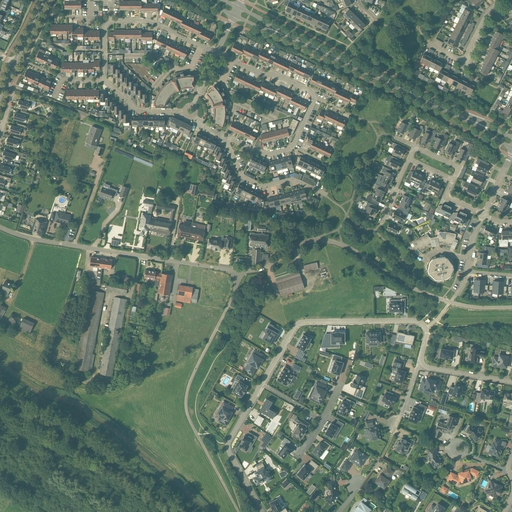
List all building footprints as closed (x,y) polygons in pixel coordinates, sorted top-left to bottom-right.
[(285,0),(285,1),(283,5),(287,7),(285,11),(286,12),(286,13),(290,14),(294,5),(293,5),(295,2),(290,0),(290,1),(288,0),(285,0)] [(0,7),(6,10),(5,13),(8,14),(10,10),(8,9),(9,6),(0,2),(0,7)] [(294,5),(290,14),(293,16),(294,15),(295,16),(299,8),(300,5),(295,3),(294,5)] [(166,17),(169,10),(164,7),(161,15),(166,17)] [(304,10),(299,8),(295,16),(297,16),(296,18),(300,19),(304,10)] [(347,19),(354,12),(351,9),(350,10),(349,9),(348,8),(344,10),(346,12),(343,15),(347,19)] [(462,13),(470,17),(472,12),(464,8),(462,13)] [(171,20),(174,12),(169,10),(166,17),(171,20)] [(309,12),(304,10),(300,19),(304,21),(304,20),(306,21),(309,12)] [(309,12),(306,21),(307,21),(307,22),(310,24),(315,15),(314,15),(315,13),(310,11),(310,13),(309,12)] [(179,14),(174,12),(171,20),(176,22),(179,14)] [(354,12),(347,19),(351,23),(357,17),(356,16),(357,15),(354,12)] [(467,22),(470,17),(462,13),(462,14),(459,12),(457,17),(459,18),(467,22)] [(0,14),(0,20),(2,21),(4,18),(6,19),(8,14),(5,13),(4,16),(0,14)] [(176,22),(180,24),(183,19),(184,16),(179,14),(176,22)] [(320,17),(315,15),(310,24),(314,26),(314,25),(316,25),(320,17)] [(320,17),(316,25),(318,26),(317,27),(321,29),(325,20),(324,19),(320,17)] [(357,17),(351,23),(355,27),(362,20),(359,17),(358,18),(357,17)] [(456,17),(454,22),(457,23),(465,27),(467,22),(459,18),(457,17),(456,17)] [(325,20),(321,29),(324,31),(325,30),(326,30),(330,22),(327,21),(328,19),(326,18),(325,18),(326,18),(325,20)] [(184,29),(188,21),(183,19),(180,24),(179,26),(184,29)] [(362,20),(355,27),(359,31),(360,33),(363,30),(361,29),(365,25),(364,23),(365,23),(362,20)] [(189,31),(193,23),(188,21),(184,29),(189,31)] [(194,33),(198,25),(193,23),(189,31),(194,33)] [(465,27),(457,23),(454,28),(462,32),(465,27)] [(194,33),(199,35),(202,30),(203,28),(198,25),(194,33)] [(452,33),(460,37),(462,32),(454,28),(452,33)] [(203,40),(207,32),(202,30),(199,35),(198,37),(203,40)] [(496,31),(494,36),(502,40),(504,35),(496,31)] [(212,34),(207,32),(203,40),(208,42),(212,34)] [(452,33),(450,38),(458,42),(460,37),(452,33)] [(155,44),(160,46),(164,39),(159,36),(155,44)] [(502,40),(494,36),(491,41),(499,45),(502,40)] [(452,47),(453,45),(455,47),(458,42),(450,38),(447,42),(444,41),(444,43),(452,47)] [(165,49),(169,41),(164,39),(160,46),(165,49)] [(174,43),(169,41),(165,49),(170,51),(174,43)] [(497,50),(499,45),(491,41),(489,46),(491,47),(497,50)] [(175,53),(179,45),(174,43),(170,51),(175,53)] [(231,51),(236,53),(239,45),(234,43),(231,51)] [(180,56),(183,48),(179,45),(175,53),(180,56)] [(244,47),(239,45),(236,53),(241,56),(242,53),(244,48),(244,47)] [(242,53),(247,56),(250,48),(245,45),(244,47),(244,48),(242,53)] [(491,47),(489,52),(497,56),(499,51),(497,50),(491,47)] [(183,48),(180,56),(185,58),(189,50),(183,48)] [(251,58),(255,50),(250,48),(247,56),(251,58)] [(38,54),(35,59),(36,59),(41,62),(44,53),(45,51),(39,49),(37,54),(38,54)] [(260,52),(255,50),(251,58),(257,60),(257,58),(260,52)] [(257,58),(262,60),(266,53),(261,50),(260,52),(257,58)] [(497,56),(489,52),(486,56),(494,61),(497,56)] [(44,53),(41,62),(45,64),(49,56),(44,53)] [(267,63),(271,55),(266,53),(262,60),(267,63)] [(425,64),(429,56),(424,53),(420,61),(425,64)] [(272,65),(276,57),(271,55),(267,63),(272,65)] [(49,56),(45,64),(50,66),(54,58),(49,56)] [(429,66),(434,58),(429,56),(425,64),(429,66)] [(484,61),(492,65),(494,61),(486,56),(484,61)] [(277,67),(281,59),(276,57),(272,65),(277,67)] [(59,60),(54,58),(50,66),(56,68),(59,60)] [(434,69),(438,61),(434,58),(429,66),(434,69)] [(282,70),(286,62),(281,59),(277,67),(282,70)] [(438,61),(434,69),(439,71),(441,69),(443,63),(438,61)] [(490,70),(492,65),(484,61),(481,66),(490,70)] [(290,64),(286,62),(282,70),(287,72),(288,70),(290,64)] [(288,70),(293,72),(296,64),(291,62),(290,64),(288,70)] [(115,65),(111,65),(111,64),(107,64),(107,70),(109,70),(109,73),(113,73),(115,73),(115,69),(115,65)] [(298,74),(301,67),(296,64),(293,72),(298,74)] [(490,70),(481,66),(479,71),(487,75),(490,70)] [(303,77),(306,69),(301,67),(298,74),(303,77)] [(306,69),(303,77),(308,79),(311,71),(306,69)] [(445,71),(441,69),(439,71),(436,77),(441,79),(445,71)] [(28,80),(32,72),(27,70),(23,78),(28,80)] [(188,74),(188,70),(175,73),(176,77),(173,78),(174,79),(171,80),(177,90),(176,90),(177,91),(181,89),(184,88),(185,88),(188,88),(189,88),(189,86),(193,86),(194,76),(191,76),(191,74),(188,74)] [(445,71),(441,79),(446,82),(450,73),(445,71)] [(33,82),(37,74),(32,72),(28,80),(33,82)] [(234,80),(233,83),(238,85),(239,83),(242,75),(237,72),(234,80)] [(450,73),(446,82),(451,84),(455,76),(450,73)] [(42,76),(37,74),(33,82),(38,85),(42,76)] [(239,83),(244,85),(247,77),(242,75),(239,83)] [(310,83),(315,85),(318,77),(313,75),(310,83)] [(42,76),(38,85),(43,87),(47,79),(42,76)] [(455,76),(451,84),(456,86),(460,78),(455,76)] [(244,85),(249,87),(252,79),(247,77),(244,85)] [(320,87),(323,80),(318,77),(315,85),(320,87)] [(460,78),(456,86),(461,89),(465,81),(460,78)] [(52,81),(47,79),(43,87),(48,89),(52,81)] [(254,89),(257,82),(252,79),(249,87),(254,89)] [(173,92),(176,90),(177,90),(171,80),(169,82),(168,81),(166,83),(164,81),(162,83),(158,88),(158,87),(156,90),(158,91),(156,94),(157,95),(156,97),(166,101),(168,98),(169,99),(170,96),(172,95),(174,93),(173,92)] [(324,90),(328,82),(323,80),(320,87),(324,90)] [(465,81),(461,89),(466,91),(470,83),(465,81)] [(262,84),(257,82),(254,89),(259,92),(260,90),(259,90),(262,84)] [(260,90),(264,92),(268,84),(263,82),(262,84),(259,90),(260,90)] [(329,92),(333,84),(328,82),(324,90),(329,92)] [(470,83),(466,91),(471,94),(475,86),(470,83)] [(269,94),(273,86),(268,84),(264,92),(269,94)] [(333,84),(329,92),(334,94),(337,89),(338,87),(333,84)] [(214,108),(215,107),(226,105),(225,103),(226,102),(225,99),(229,98),(222,86),(219,89),(217,86),(216,87),(214,85),(207,93),(210,96),(209,97),(211,100),(211,101),(213,104),(214,108)] [(278,89),(273,86),(269,94),(274,97),(275,95),(278,89)] [(275,95),(280,97),(284,89),(279,87),(278,89),(275,95)] [(285,99),(289,91),(284,89),(280,97),(285,99)] [(342,91),(337,89),(334,94),(333,96),(338,99),(342,91)] [(289,91),(285,99),(290,101),(293,96),(294,94),(289,91)] [(343,101),(347,93),(342,91),(338,99),(343,101)] [(351,95),(347,93),(343,101),(348,103),(349,101),(352,95),(351,95)] [(352,93),(351,95),(352,95),(349,101),(354,104),(358,96),(352,93)] [(140,98),(140,103),(147,103),(147,99),(148,99),(148,94),(147,94),(143,94),(142,94),(142,98),(140,98)] [(297,98),(293,96),(290,101),(289,103),(294,106),(297,98)] [(166,101),(156,97),(154,100),(152,100),(152,103),(154,103),(154,106),(165,106),(167,102),(166,101)] [(299,108),(302,100),(297,98),(294,106),(299,108)] [(33,101),(26,99),(25,102),(19,100),(19,102),(18,101),(17,102),(17,104),(18,104),(17,106),(27,109),(29,105),(31,106),(33,101)] [(307,103),(302,100),(299,108),(304,110),(307,103)] [(226,108),(226,105),(215,107),(215,111),(214,111),(214,114),(214,116),(213,119),(214,120),(213,124),(223,128),(224,126),(225,126),(226,123),(228,124),(229,120),(228,120),(229,114),(230,111),(227,111),(227,108),(226,108)] [(511,112),(511,109),(505,106),(503,111),(500,109),(498,113),(507,118),(509,114),(510,115),(511,112)] [(29,113),(22,111),(21,114),(15,112),(15,114),(14,114),(13,116),(13,117),(14,117),(13,119),(24,122),(25,118),(27,118),(29,113)] [(322,121),(323,119),(326,113),(325,113),(321,111),(317,118),(322,121)] [(323,119),(328,121),(332,113),(326,111),(325,113),(326,113),(323,119)] [(333,123),(336,115),(332,113),(328,121),(333,123)] [(338,126),(341,118),(336,115),(333,123),(338,126)] [(173,128),(177,119),(172,117),(172,118),(170,117),(167,117),(167,123),(166,124),(166,127),(169,128),(170,127),(173,128)] [(346,120),(341,118),(338,126),(343,128),(346,120)] [(178,131),(182,122),(177,119),(173,128),(178,131)] [(401,122),(397,131),(403,134),(405,130),(405,129),(408,130),(407,131),(408,132),(412,123),(407,121),(405,124),(401,122)] [(63,122),(59,133),(66,136),(70,124),(63,122)] [(183,133),(187,124),(182,122),(178,131),(177,133),(179,134),(180,132),(183,133)] [(229,129),(234,132),(237,124),(232,122),(229,129)] [(26,126),(19,124),(18,127),(12,125),(11,127),(10,127),(9,129),(10,129),(10,130),(10,131),(20,134),(21,130),(25,131),(26,126)] [(187,124),(183,133),(188,135),(187,137),(190,138),(193,133),(190,131),(192,126),(187,124)] [(239,134),(242,126),(237,124),(234,132),(239,134)] [(101,129),(91,126),(86,142),(96,146),(101,129)] [(239,134),(244,136),(247,129),(242,126),(239,134)] [(295,130),(289,127),(282,129),(284,138),(289,136),(292,135),(295,130)] [(413,127),(409,136),(415,139),(417,136),(417,134),(420,136),(419,137),(420,137),(423,129),(418,127),(417,129),(413,127)] [(249,139),(252,131),(247,129),(244,136),(249,139)] [(425,132),(421,141),(422,142),(422,143),(423,144),(424,144),(425,144),(426,143),(427,144),(429,140),(429,139),(432,140),(432,141),(436,132),(433,130),(432,132),(431,131),(427,129),(425,132)] [(252,131),(249,139),(254,141),(257,133),(252,131)] [(193,136),(191,140),(194,141),(193,142),(198,144),(203,135),(198,133),(195,138),(193,136)] [(444,134),(442,138),(441,139),(437,138),(433,147),(439,149),(441,146),(444,147),(447,140),(446,140),(449,136),(444,134)] [(203,135),(198,144),(203,146),(207,137),(203,135)] [(307,135),(304,140),(306,141),(305,144),(310,146),(313,140),(314,138),(309,136),(307,135)] [(21,138),(15,136),(14,139),(8,138),(7,139),(6,140),(6,141),(6,142),(6,144),(16,147),(17,143),(20,144),(21,138)] [(208,149),(212,139),(207,137),(203,146),(208,149)] [(212,139),(208,149),(213,151),(217,142),(212,139)] [(318,143),(313,140),(310,146),(309,148),(314,150),(318,143)] [(460,143),(455,140),(453,145),(449,143),(445,152),(451,155),(453,151),(456,152),(460,143)] [(461,148),(456,158),(458,158),(458,159),(460,160),(461,160),(463,160),(464,156),(465,156),(468,157),(467,158),(470,151),(473,145),(468,142),(465,149),(465,150),(461,148)] [(319,153),(323,145),(318,143),(314,150),(319,153)] [(400,146),(394,143),(391,148),(394,149),(392,153),(401,157),(404,151),(399,148),(400,146)] [(222,153),(222,152),(223,149),(220,147),(221,145),(218,144),(214,154),(218,155),(220,152),(222,153)] [(324,155),(328,147),(323,145),(319,153),(324,155)] [(101,147),(98,146),(95,154),(98,155),(101,156),(104,149),(101,147)] [(328,147),(324,155),(329,157),(333,149),(328,147)] [(14,161),(15,160),(17,151),(11,149),(10,153),(4,151),(3,152),(2,153),(2,155),(2,157),(14,161)] [(224,158),(226,154),(222,152),(222,153),(220,152),(218,155),(216,159),(220,161),(222,157),(224,158)] [(396,158),(388,154),(386,160),(388,161),(386,164),(397,170),(400,163),(395,161),(396,158)] [(253,168),(257,159),(252,156),(248,165),(253,168)] [(297,165),(302,168),(306,159),(301,156),(297,165)] [(226,164),(227,164),(228,160),(224,158),(222,157),(220,161),(219,165),(223,167),(224,163),(226,164)] [(290,157),(285,158),(287,168),(293,166),(292,164),(295,163),(293,158),(291,159),(290,157)] [(486,162),(478,158),(475,163),(478,165),(476,170),(484,174),(485,172),(486,173),(489,167),(485,165),(486,162)] [(253,168),(258,170),(262,161),(257,159),(253,168)] [(302,168),(306,170),(311,161),(306,159),(302,168)] [(267,163),(262,161),(258,170),(263,172),(267,163)] [(306,170),(311,172),(316,163),(311,161),(306,170)] [(0,171),(11,174),(13,165),(7,163),(6,166),(0,164),(0,171)] [(221,171),(225,172),(227,169),(229,170),(229,169),(231,166),(227,164),(226,164),(224,163),(223,167),(221,171)] [(316,174),(321,165),(316,163),(311,172),(316,174)] [(321,165),(316,174),(321,177),(326,168),(321,165)] [(383,176),(392,181),(395,175),(390,173),(391,170),(384,167),(381,171),(385,173),(383,176)] [(233,171),(229,169),(229,170),(227,169),(225,172),(222,179),(226,180),(227,180),(229,174),(231,175),(233,171)] [(481,174),(473,170),(470,175),(473,176),(471,180),(480,185),(483,179),(479,177),(481,174)] [(406,180),(405,182),(410,184),(413,185),(414,183),(419,173),(414,171),(412,175),(409,174),(406,180)] [(419,173),(414,183),(419,185),(418,187),(422,189),(425,182),(422,180),(424,175),(419,173)] [(234,181),(235,177),(231,175),(229,174),(227,180),(226,180),(225,184),(229,186),(232,180),(234,181)] [(0,175),(0,185),(3,187),(5,182),(10,183),(11,178),(0,175)] [(390,186),(392,181),(383,176),(383,177),(379,175),(378,177),(378,178),(376,183),(384,186),(385,184),(390,186)] [(423,189),(422,192),(425,194),(425,193),(426,193),(427,193),(429,190),(432,191),(436,181),(431,179),(429,184),(426,182),(423,189)] [(227,190),(227,191),(231,193),(233,189),(234,186),(236,187),(238,183),(234,181),(232,180),(229,186),(227,190)] [(436,181),(432,191),(435,193),(434,193),(435,194),(436,195),(435,195),(440,197),(443,190),(439,188),(440,187),(441,183),(436,181)] [(475,186),(465,181),(463,186),(468,188),(466,192),(475,196),(478,190),(474,189),(475,186)] [(240,195),(244,186),(239,184),(235,193),(240,195)] [(375,193),(382,197),(385,192),(382,191),(384,188),(376,184),(373,189),(376,190),(375,193)] [(123,186),(120,195),(124,197),(128,188),(123,186)] [(244,186),(240,195),(245,198),(249,189),(244,186)] [(109,189),(102,187),(99,195),(100,195),(100,197),(104,198),(104,197),(111,199),(112,196),(115,197),(117,190),(110,187),(109,189)] [(245,198),(250,200),(254,191),(249,189),(245,198)] [(305,189),(299,191),(302,200),(307,199),(307,202),(312,201),(310,194),(306,195),(305,189)] [(200,190),(199,194),(207,195),(207,198),(213,198),(214,194),(214,191),(207,190),(207,191),(200,190)] [(254,191),(250,200),(254,202),(259,193),(254,191)] [(259,193),(254,202),(263,207),(264,199),(263,198),(264,196),(259,193)] [(367,197),(366,199),(368,200),(376,204),(377,201),(380,202),(382,197),(375,193),(373,197),(370,195),(367,197)] [(404,195),(401,200),(409,203),(410,200),(413,202),(415,197),(408,193),(406,196),(404,195)] [(499,203),(509,207),(511,202),(511,199),(507,197),(506,200),(501,198),(499,203)] [(143,214),(140,229),(147,230),(148,230),(170,234),(172,221),(173,217),(170,217),(170,220),(154,218),(154,217),(151,217),(151,215),(154,202),(144,200),(143,205),(149,206),(147,215),(143,214)] [(407,207),(409,203),(401,200),(399,205),(401,206),(400,209),(403,211),(408,213),(410,208),(407,207)] [(375,206),(367,202),(363,210),(374,215),(376,210),(374,209),(375,206)] [(423,208),(428,211),(431,205),(426,202),(423,208)] [(171,211),(171,214),(173,215),(175,206),(157,203),(156,208),(171,211)] [(509,207),(499,203),(497,208),(501,210),(500,213),(506,216),(508,213),(507,212),(509,207)] [(444,215),(448,206),(443,204),(441,207),(438,206),(436,212),(439,213),(444,215)] [(448,218),(451,219),(454,213),(451,212),(453,208),(448,206),(444,215),(448,217),(448,218)] [(393,216),(392,217),(401,221),(404,223),(406,222),(407,220),(406,219),(409,213),(408,213),(403,211),(401,213),(395,211),(394,213),(393,213),(393,216)] [(454,220),(459,222),(463,213),(458,211),(457,214),(454,213),(451,219),(454,221),(454,220)] [(64,214),(57,212),(55,221),(68,225),(71,216),(64,214)] [(468,215),(463,213),(459,222),(464,224),(464,225),(467,226),(470,220),(467,219),(468,215)] [(47,222),(35,219),(31,233),(43,236),(47,222)] [(387,228),(387,229),(396,234),(398,230),(401,231),(403,226),(397,223),(396,226),(390,223),(389,225),(387,225),(387,228)] [(179,224),(177,236),(182,237),(182,236),(185,236),(185,237),(195,239),(195,238),(198,239),(198,240),(202,241),(205,229),(204,229),(205,225),(197,224),(196,228),(179,224)] [(488,235),(491,227),(486,225),(485,228),(482,226),(479,232),(483,234),(483,233),(488,235)] [(496,230),(491,227),(488,235),(493,237),(492,238),(495,240),(498,234),(495,232),(496,230)] [(442,245),(445,245),(447,232),(444,231),(443,232),(444,232),(439,231),(438,235),(437,236),(437,237),(434,237),(434,239),(438,239),(439,245),(442,245)] [(507,239),(508,239),(507,231),(502,231),(502,234),(499,234),(499,235),(499,244),(508,243),(507,239)] [(447,232),(445,245),(448,246),(451,247),(454,241),(457,243),(458,241),(455,239),(455,238),(456,234),(451,233),(447,232)] [(260,252),(261,250),(261,249),(259,249),(259,247),(260,247),(261,234),(250,233),(249,246),(253,246),(253,249),(251,264),(259,264),(260,252)] [(269,235),(261,234),(260,247),(259,247),(259,249),(261,249),(261,250),(261,247),(268,248),(269,235)] [(419,238),(427,249),(429,248),(432,247),(432,246),(431,240),(434,239),(434,237),(430,238),(430,237),(429,237),(427,234),(423,237),(423,236),(422,236),(419,238)] [(232,238),(226,237),(226,242),(222,241),(209,239),(208,248),(213,249),(214,249),(215,249),(215,250),(217,250),(217,249),(221,250),(221,247),(225,247),(225,248),(230,249),(232,238)] [(424,251),(427,249),(419,238),(416,240),(417,240),(417,241),(413,244),(414,246),(412,249),(412,248),(411,249),(415,252),(417,249),(422,253),(424,251)] [(485,250),(481,250),(480,249),(479,252),(478,258),(486,259),(487,255),(491,256),(492,251),(490,251),(485,250)] [(447,256),(440,255),(440,257),(438,257),(436,258),(436,256),(431,259),(429,261),(426,266),(427,272),(430,278),(436,281),(443,281),(449,278),(454,273),(455,266),(452,260),(447,256)] [(111,269),(112,260),(91,257),(90,266),(98,267),(96,285),(100,285),(102,268),(111,269)] [(486,259),(478,258),(477,263),(480,264),(480,267),(488,268),(489,265),(490,264),(490,260),(486,259)] [(318,268),(317,262),(304,265),(305,269),(305,271),(318,268)] [(155,278),(161,279),(161,274),(156,273),(156,271),(146,270),(145,278),(155,279),(155,278)] [(305,288),(299,271),(276,279),(281,296),(305,288)] [(161,274),(161,279),(158,293),(169,295),(172,275),(161,273),(161,274)] [(113,276),(109,276),(106,290),(126,294),(128,286),(112,282),(113,276)] [(261,280),(261,278),(251,279),(252,285),(251,285),(251,287),(252,287),(262,286),(262,284),(267,283),(266,279),(261,280)] [(473,292),(479,293),(480,280),(474,280),(474,284),(471,284),(471,289),(474,289),(473,292)] [(480,280),(479,293),(484,293),(484,290),(488,290),(488,285),(485,285),(485,280),(480,280)] [(13,284),(5,281),(2,289),(6,290),(4,295),(7,297),(9,292),(13,284)] [(492,293),(498,294),(498,281),(493,281),(493,286),(490,285),(489,290),(492,290),(492,293)] [(504,282),(498,281),(498,294),(503,294),(503,291),(506,291),(507,286),(504,286),(504,282)] [(177,296),(177,301),(190,303),(191,302),(191,298),(197,299),(199,289),(193,288),(193,287),(179,285),(177,296)] [(104,293),(90,290),(75,369),(89,372),(89,371),(92,372),(95,355),(93,354),(104,293)] [(127,300),(114,297),(108,328),(104,327),(103,332),(108,333),(99,374),(112,376),(127,300)] [(389,311),(401,311),(401,308),(405,308),(405,300),(401,300),(401,303),(389,303),(389,311)] [(20,317),(12,314),(8,322),(16,325),(20,317)] [(23,319),(19,328),(29,333),(34,323),(23,319)] [(265,333),(262,339),(269,343),(269,342),(272,344),(279,334),(277,333),(279,330),(273,327),(273,326),(269,323),(264,332),(265,333)] [(323,340),(321,348),(332,348),(332,344),(344,343),(344,333),(339,333),(339,332),(336,332),(336,333),(331,333),(331,337),(330,337),(330,340),(323,340)] [(392,334),(390,343),(395,344),(395,342),(405,344),(404,347),(410,349),(411,345),(412,345),(413,341),(415,336),(409,334),(408,335),(405,334),(397,332),(397,335),(392,334)] [(380,342),(384,342),(384,335),(380,336),(380,333),(366,333),(366,342),(369,342),(369,345),(373,345),(373,342),(380,342)] [(298,350),(296,353),(302,357),(304,353),(302,352),(303,350),(304,351),(311,339),(310,338),(311,337),(307,335),(307,336),(303,334),(296,346),(300,349),(299,350),(298,350)] [(476,348),(471,347),(470,353),(470,354),(469,358),(471,358),(471,362),(477,363),(478,359),(477,358),(477,357),(483,358),(484,351),(479,350),(479,349),(476,349),(476,348)] [(444,358),(447,359),(448,358),(452,359),(452,358),(453,355),(455,355),(455,356),(457,356),(458,350),(453,349),(453,351),(441,349),(441,350),(440,356),(439,356),(439,357),(440,357),(444,358)] [(257,364),(259,365),(262,359),(260,358),(262,355),(255,351),(253,354),(252,354),(248,362),(250,364),(246,371),(252,375),(257,366),(256,365),(257,364)] [(335,361),(331,372),(339,375),(341,371),(342,367),(343,363),(341,362),(342,357),(334,354),(332,360),(335,361)] [(511,356),(508,355),(507,356),(499,355),(499,358),(493,357),(492,366),(497,367),(498,366),(506,367),(506,365),(510,366),(511,356)] [(394,364),(395,365),(394,369),(397,370),(394,381),(402,383),(405,372),(402,371),(404,362),(395,359),(394,364)] [(293,373),(294,372),(293,372),(294,370),(298,372),(301,368),(294,364),(291,368),(292,368),(290,371),(285,367),(284,367),(284,368),(277,380),(286,385),(286,386),(287,385),(286,385),(293,373)] [(245,378),(238,374),(235,379),(238,381),(232,392),(241,397),(243,393),(244,393),(246,390),(245,390),(248,386),(242,383),(245,378)] [(364,377),(357,375),(355,380),(354,379),(352,384),(354,385),(353,386),(358,388),(357,392),(363,395),(366,388),(361,386),(364,377)] [(435,381),(430,380),(427,379),(426,380),(426,381),(422,379),(421,384),(419,389),(424,390),(424,389),(432,392),(433,389),(438,390),(441,382),(435,380),(435,381)] [(311,394),(309,398),(313,400),(321,404),(323,399),(322,399),(326,391),(324,390),(325,387),(316,382),(314,386),(316,387),(312,394),(311,394),(311,393),(311,394)] [(458,385),(456,384),(454,389),(449,388),(447,394),(452,395),(459,397),(460,394),(461,394),(462,390),(461,389),(462,386),(462,385),(459,384),(458,385)] [(486,390),(481,389),(481,393),(477,393),(476,401),(480,402),(481,397),(484,398),(484,399),(488,400),(488,398),(493,399),(494,391),(490,390),(486,389),(486,390)] [(385,394),(382,400),(385,402),(385,403),(384,406),(388,407),(389,404),(390,403),(393,405),(393,404),(394,404),(395,401),(396,398),(390,396),(392,393),(386,391),(385,394)] [(511,393),(511,394),(506,392),(503,400),(507,401),(505,407),(511,408),(511,393)] [(276,413),(269,408),(273,402),(267,398),(259,411),(273,419),(276,413)] [(346,399),(345,402),(343,401),(341,405),(339,408),(337,413),(345,416),(350,405),(353,406),(355,402),(346,399)] [(232,407),(224,402),(221,407),(222,408),(218,415),(221,416),(218,421),(226,425),(229,421),(228,420),(232,412),(230,411),(232,407)] [(413,408),(411,412),(410,415),(408,420),(416,423),(417,420),(420,421),(422,417),(419,416),(421,411),(424,412),(426,407),(420,404),(418,409),(413,407),(413,408)] [(436,412),(437,412),(446,415),(447,412),(448,408),(439,405),(436,412)] [(292,434),(300,439),(302,436),(303,437),(305,433),(304,432),(306,429),(307,428),(310,424),(297,416),(294,420),(300,424),(299,424),(298,426),(296,425),(292,431),(293,432),(292,434)] [(457,419),(449,416),(447,421),(446,420),(443,421),(443,423),(438,421),(435,430),(436,430),(434,436),(439,438),(441,432),(443,433),(444,431),(447,432),(452,430),(453,426),(455,427),(457,419)] [(359,420),(355,419),(354,421),(351,420),(349,424),(355,427),(359,420)] [(325,433),(325,434),(331,437),(331,438),(332,438),(332,437),(338,428),(341,429),(344,424),(338,420),(336,424),(335,426),(331,423),(331,424),(329,427),(327,430),(325,433)] [(374,425),(373,420),(366,422),(367,427),(368,427),(368,429),(367,429),(370,441),(381,439),(380,434),(379,431),(378,426),(373,427),(373,425),(374,425)] [(476,428),(468,423),(464,431),(470,434),(476,442),(480,439),(478,437),(481,435),(480,433),(481,432),(482,430),(480,429),(478,428),(477,429),(476,428)] [(243,440),(239,447),(243,449),(242,450),(245,451),(246,450),(246,451),(249,446),(250,446),(254,439),(246,435),(245,436),(244,436),(242,439),(243,440)] [(260,440),(263,442),(261,445),(264,448),(270,441),(263,436),(260,440)] [(284,446),(278,454),(281,455),(280,456),(281,456),(282,456),(284,458),(287,454),(288,455),(291,451),(290,450),(291,449),(287,446),(290,442),(285,438),(281,443),(284,446)] [(401,439),(400,441),(400,442),(398,441),(397,444),(398,445),(396,449),(398,450),(397,451),(401,453),(401,452),(402,453),(404,449),(405,449),(407,450),(409,445),(412,446),(415,441),(409,438),(407,442),(406,441),(406,440),(404,439),(403,440),(401,439)] [(502,441),(495,439),(493,443),(489,452),(499,456),(503,447),(500,446),(502,441)] [(325,449),(327,450),(331,445),(324,440),(322,443),(320,442),(313,452),(319,457),(325,449)] [(253,451),(257,455),(260,451),(259,450),(261,448),(258,445),(253,451)] [(437,455),(436,448),(427,449),(428,459),(434,468),(442,463),(437,457),(437,455)] [(343,465),(341,468),(347,471),(348,469),(352,463),(353,462),(361,467),(364,461),(365,461),(366,460),(366,459),(367,458),(367,457),(357,450),(355,453),(356,454),(354,457),(352,455),(351,456),(351,457),(350,458),(349,459),(350,460),(349,461),(347,460),(343,465)] [(297,474),(296,474),(297,474),(303,480),(304,480),(304,479),(311,471),(313,473),(318,466),(312,460),(307,466),(305,464),(304,464),(305,464),(302,468),(299,470),(299,471),(297,474)] [(265,468),(264,466),(262,462),(256,466),(258,470),(258,471),(255,473),(257,476),(254,478),(257,484),(262,481),(263,481),(263,480),(265,479),(267,482),(271,479),(269,476),(270,476),(267,471),(266,472),(264,468),(265,468)] [(380,474),(375,482),(381,486),(381,487),(382,487),(384,488),(385,486),(386,486),(386,485),(389,480),(387,479),(388,477),(389,477),(393,472),(387,467),(383,473),(385,474),(383,476),(380,474)] [(479,472),(472,468),(458,473),(459,475),(458,476),(451,472),(447,480),(454,484),(456,481),(458,482),(461,481),(461,482),(471,479),(470,475),(472,474),(476,477),(479,472)] [(502,486),(490,480),(484,492),(496,498),(498,494),(499,495),(501,491),(500,490),(502,486)] [(336,492),(334,481),(328,482),(329,490),(328,490),(327,490),(327,491),(326,491),(326,492),(326,493),(326,494),(326,495),(327,495),(324,499),(331,504),(339,495),(336,492)] [(415,493),(417,489),(407,483),(401,491),(407,494),(408,493),(411,495),(410,497),(415,500),(418,496),(420,498),(421,497),(424,498),(423,500),(427,494),(421,490),(418,495),(415,493)] [(448,489),(443,486),(440,491),(445,494),(448,489)] [(366,500),(364,498),(361,502),(355,510),(354,509),(352,511),(356,511),(357,511),(366,511),(369,509),(363,504),(366,500)] [(272,507),(271,507),(273,510),(273,509),(274,511),(278,511),(287,511),(285,508),(282,509),(277,499),(270,503),(272,507)] [(441,511),(445,507),(438,503),(435,507),(431,505),(427,511),(441,511)]
